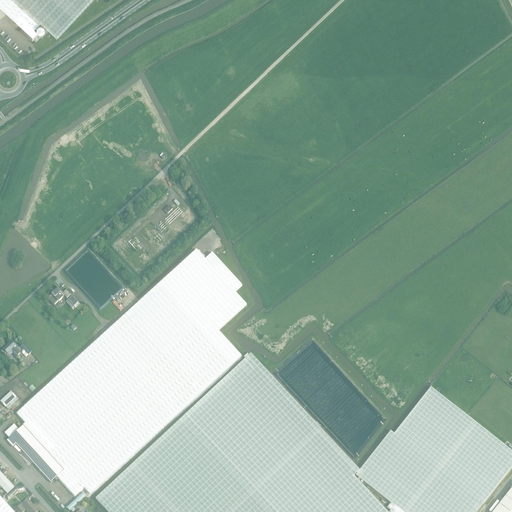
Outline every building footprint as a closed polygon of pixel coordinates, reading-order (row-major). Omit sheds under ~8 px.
[(46,29),(56,38),(92,0),(0,0),(0,7),(13,20),(20,13),(42,34),(46,29)] [(13,20),(22,28),(19,31),(29,41),(32,37),(36,40),(40,36),(42,34),(20,13),(13,20)] [(173,209),(170,206),(165,210),(168,214),(173,209)] [(197,251),(17,415),(22,420),(25,424),(84,488),(90,494),(227,370),(236,363),(242,357),(218,331),(247,305),(235,292),(242,286),(213,254),(205,260),(197,251)] [(67,299),(71,294),(67,290),(62,293),(58,289),(52,295),(51,296),(50,296),(49,297),(49,298),(48,299),(53,305),(58,300),(59,301),(64,296),(67,299)] [(68,299),(67,300),(73,306),(74,306),(77,302),(78,302),(72,295),(71,296),(68,299)] [(15,357),(20,353),(17,349),(18,348),(11,341),(1,350),(8,357),(12,354),(15,357)] [(22,344),(20,346),(23,349),(28,355),(31,353),(22,344)] [(248,356),(95,501),(105,511),(274,511),(230,465),(286,414),(349,483),(359,470),(250,354),(248,356)] [(390,432),(355,476),(390,504),(386,509),(390,511),(475,511),(511,465),(511,451),(430,388),(404,420),(393,434),(390,432)] [(19,400),(16,397),(11,391),(0,402),(8,410),(19,400)] [(286,414),(230,465),(274,511),(387,511),(354,477),(349,483),(286,414)] [(14,425),(5,434),(10,439),(7,441),(13,448),(16,445),(51,483),(57,477),(74,497),(84,488),(25,424),(19,430),(14,425)] [(0,487),(6,493),(7,495),(14,488),(0,473),(0,487)] [(16,488),(6,497),(8,500),(18,492),(24,490),(23,486),(16,488)] [(511,511),(511,488),(493,511),(511,511)] [(0,511),(12,511),(0,498),(0,511)] [(19,504),(15,507),(15,508),(17,511),(23,511),(25,510),(26,511),(37,511),(32,506),(33,505),(30,502),(23,508),(19,504)]
